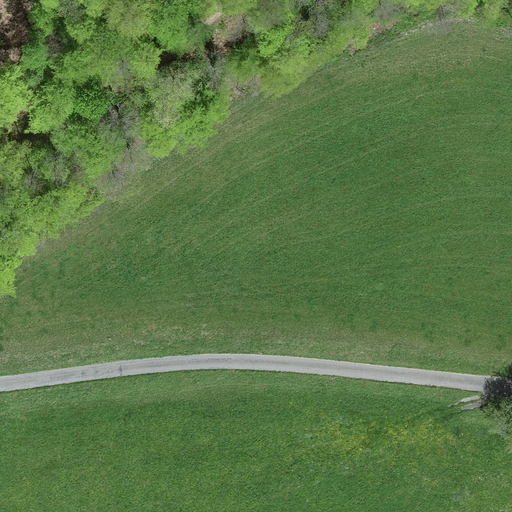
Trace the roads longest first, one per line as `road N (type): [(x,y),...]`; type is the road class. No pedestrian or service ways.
road 1 (unclassified): [(0,383),(165,359),(511,385)]
road 2 (track): [(0,157),(183,41),(227,0)]
